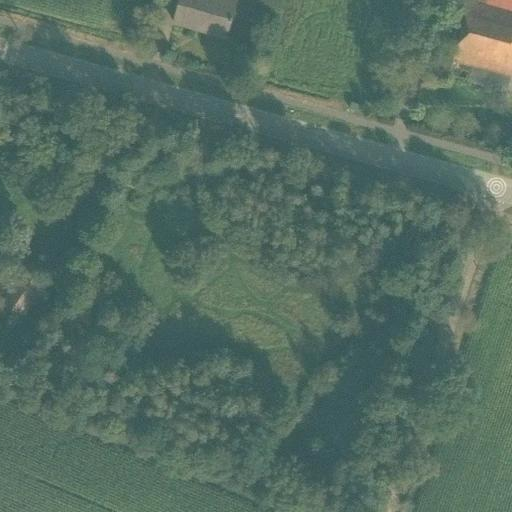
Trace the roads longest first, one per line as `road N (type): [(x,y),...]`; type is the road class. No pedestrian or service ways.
road 1 (secondary): [(494,187),(0,50)]
road 2 (unclassified): [(387,511),(494,187)]
